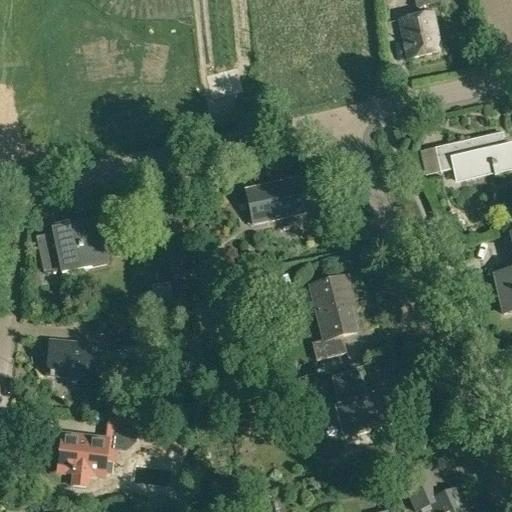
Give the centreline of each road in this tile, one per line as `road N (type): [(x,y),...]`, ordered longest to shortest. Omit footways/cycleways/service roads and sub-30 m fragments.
road 1 (unclassified): [(10,189),(337,116)]
road 2 (residential): [(462,392),(337,116)]
road 3 (unclassified): [(337,116),(511,78)]
road 4 (residential): [(0,318),(10,189)]
road 5 (residential): [(511,506),(462,392)]
